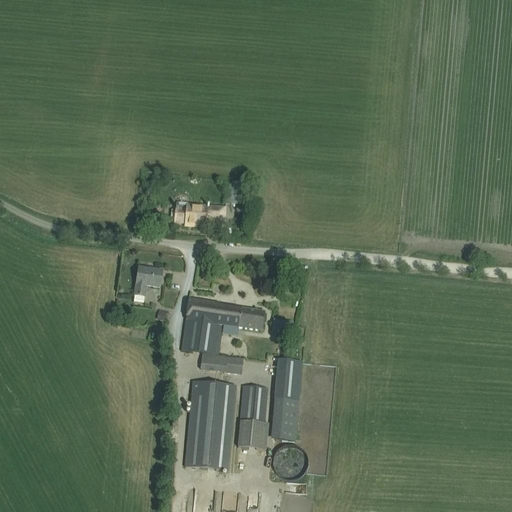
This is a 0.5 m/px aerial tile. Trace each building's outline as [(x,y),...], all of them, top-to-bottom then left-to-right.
[(250,185),(232,183),(229,205),(247,207),(250,185)] [(175,220),(175,223),(206,226),(207,220),(223,222),(224,209),(188,207),(188,204),(177,203),(176,212),(171,211),(170,219),(170,220),(175,220)] [(137,279),(134,297),(133,302),(143,304),(144,298),(146,286),(160,289),(161,283),(162,273),(138,269),(137,279)] [(203,355),(201,370),(241,376),(243,360),(215,356),(220,325),(262,331),(265,314),(218,307),(219,305),(188,301),(187,321),(182,352),(203,355)] [(293,323),(273,321),(271,336),(291,339),(293,323)] [(294,444),(298,404),(302,364),(279,361),(270,441),(294,444)] [(236,387),(193,383),(185,469),(228,473),(236,387)] [(244,387),(239,449),(266,452),(269,424),(264,424),(268,389),(244,387)] [(200,480),(203,496),(205,496),(205,492),(211,490),(209,479),(200,480)]
